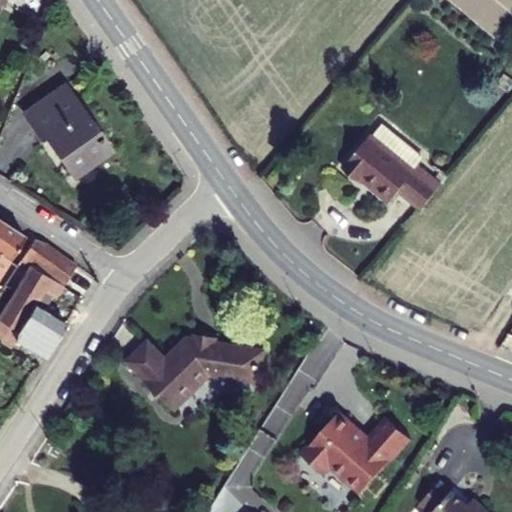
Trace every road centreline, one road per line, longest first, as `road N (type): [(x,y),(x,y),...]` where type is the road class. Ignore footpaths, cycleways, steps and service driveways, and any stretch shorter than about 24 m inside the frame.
road 1 (tertiary): [(511,381),(385,328),(320,288),(230,188)]
road 2 (tertiary): [(230,188),(97,0)]
road 3 (residential): [(128,279),(0,464)]
road 4 (residential): [(128,279),(0,195)]
road 5 (residential): [(230,188),(128,279)]
